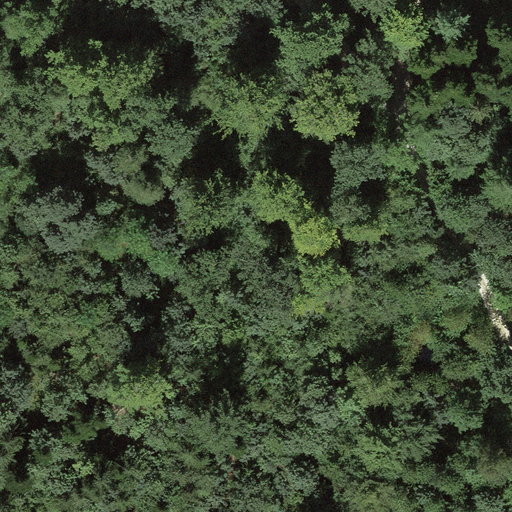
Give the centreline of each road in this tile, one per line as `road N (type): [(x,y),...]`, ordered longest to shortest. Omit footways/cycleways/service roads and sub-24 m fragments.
road 1 (track): [(380,107),(467,259),(511,379)]
road 2 (track): [(291,0),(380,107)]
